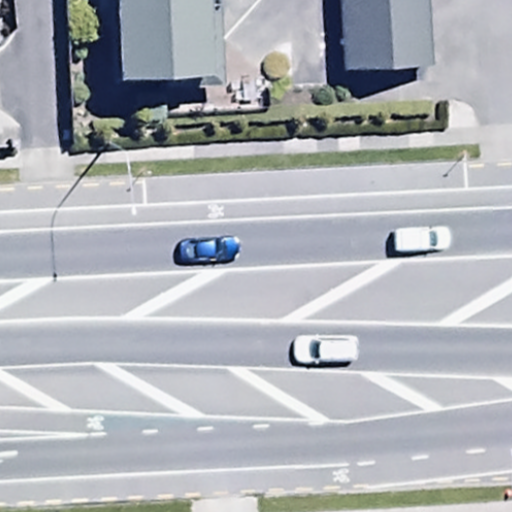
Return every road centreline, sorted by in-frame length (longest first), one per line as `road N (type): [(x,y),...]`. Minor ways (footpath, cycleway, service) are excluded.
road 1 (trunk): [(9,314),(511,248)]
road 2 (trunk): [(511,358),(9,314)]
